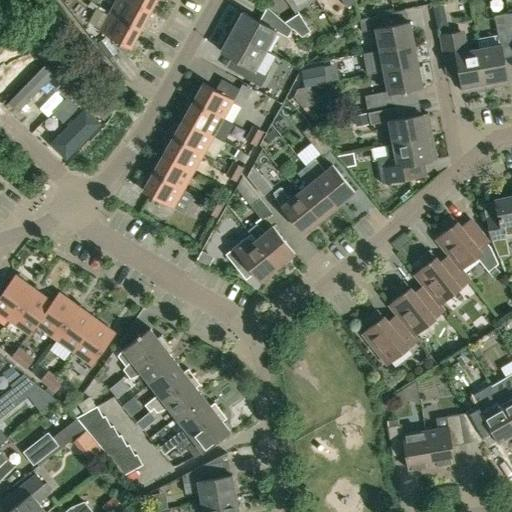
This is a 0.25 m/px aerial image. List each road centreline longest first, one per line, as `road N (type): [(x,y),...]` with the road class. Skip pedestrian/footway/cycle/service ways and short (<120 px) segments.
road 1 (residential): [(257,330),(459,172)]
road 2 (residential): [(77,198),(157,103),(223,0)]
road 3 (residential): [(58,216),(257,330)]
road 4 (residential): [(257,330),(285,511)]
road 5 (residential): [(459,172),(424,24)]
